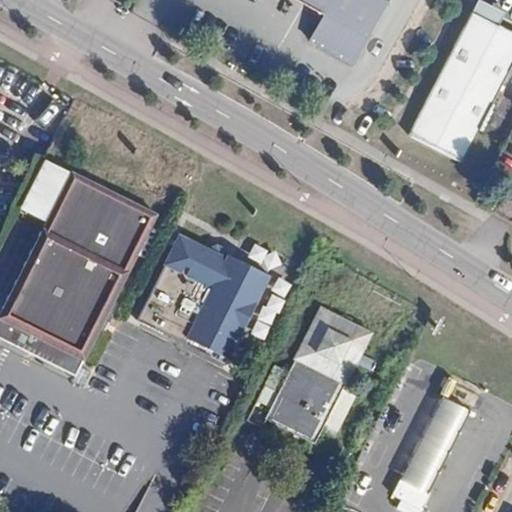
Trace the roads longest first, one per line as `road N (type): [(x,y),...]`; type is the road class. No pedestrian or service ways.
road 1 (primary): [(15,0),(293,158),(511,297)]
road 2 (unknown): [(408,0),(347,95),(327,97),(181,1),(152,9),(103,49)]
